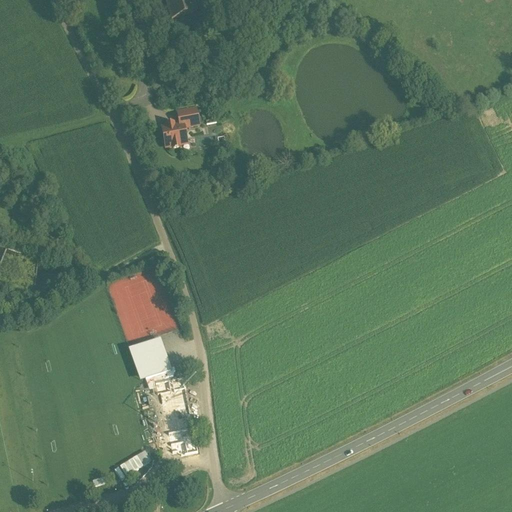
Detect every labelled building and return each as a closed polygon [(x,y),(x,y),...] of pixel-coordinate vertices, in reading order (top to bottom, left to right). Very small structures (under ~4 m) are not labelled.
[(162,0),(168,20),(194,12),(190,0),(162,0)] [(232,45),(220,46),(222,60),(234,58),(232,45)] [(196,111),(178,114),(180,126),(183,125),(184,130),(199,127),(196,111)] [(180,126),(174,127),(174,125),(166,127),(167,128),(162,129),(166,150),(173,148),(173,150),(180,148),(180,147),(187,146),(184,130),(183,125),(180,126)] [(159,341),(134,350),(146,382),(154,379),(155,385),(174,382),(172,373),(170,373),(159,341)] [(155,385),(157,397),(160,396),(172,456),(184,453),(182,446),(196,443),(184,384),(183,380),(174,382),(155,385)]
